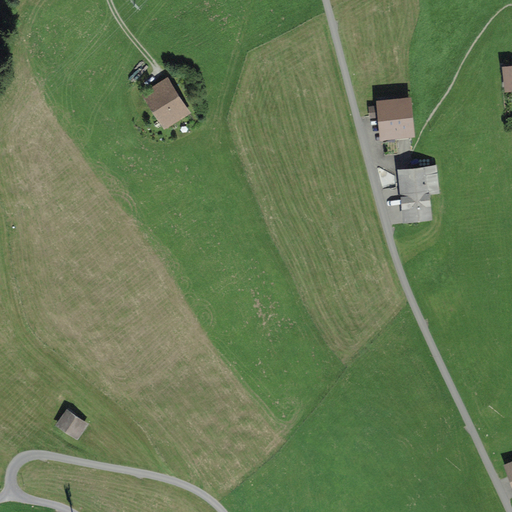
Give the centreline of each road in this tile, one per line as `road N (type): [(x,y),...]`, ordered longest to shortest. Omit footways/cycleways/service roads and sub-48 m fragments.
road 1 (residential): [(325,0),(397,264),(510,511)]
road 2 (residential): [(12,492),(15,462),(49,455),(166,478),(222,511)]
